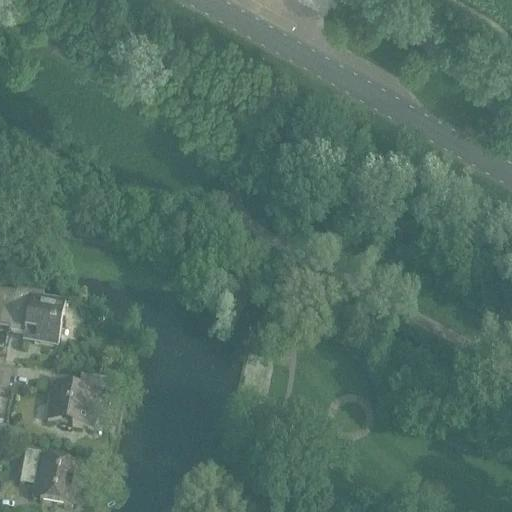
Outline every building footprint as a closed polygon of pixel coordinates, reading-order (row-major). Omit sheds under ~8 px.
[(58,351),(66,306),(43,302),(43,298),(17,293),(16,297),(17,297),(12,326),(11,326),(9,334),(25,337),(23,345),(58,351)] [(12,326),(17,297),(16,297),(0,294),(0,324),(11,326),(12,326)] [(93,434),(99,397),(116,400),(119,384),(81,377),(79,391),(54,387),(47,425),(93,434)] [(19,436),(21,432),(18,427),(14,426),(9,429),(9,434),(11,438),(15,439),(19,436)] [(72,510),(77,481),(73,481),(76,466),(42,460),(42,457),(25,453),(19,487),(35,489),(32,503),(72,510)] [(240,488),(245,475),(227,469),(223,481),(240,488)]
